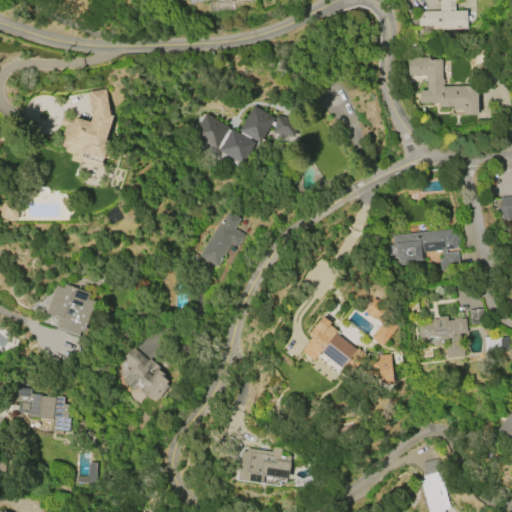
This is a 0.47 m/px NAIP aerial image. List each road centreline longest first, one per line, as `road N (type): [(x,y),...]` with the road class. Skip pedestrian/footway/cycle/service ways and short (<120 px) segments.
road 1 (residential): [(219,511),(187,500),(169,467),(182,431),(220,379),(250,289),(293,227),(419,151)]
road 2 (residential): [(350,0),(256,37),(140,50),(66,44),(0,23)]
road 3 (residential): [(511,151),(419,151),(385,90),(381,13),(361,0)]
road 4 (residential): [(331,511),(429,431),(455,431),(460,463),(482,499),(511,506)]
road 5 (residential): [(466,152),(491,300),(511,322)]
